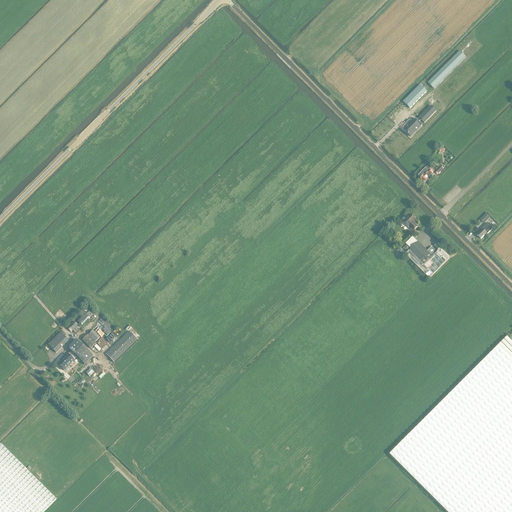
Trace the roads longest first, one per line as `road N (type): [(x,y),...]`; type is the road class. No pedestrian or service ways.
road 1 (unclassified): [(511,286),(226,0)]
road 2 (unclassified): [(0,218),(220,0)]
